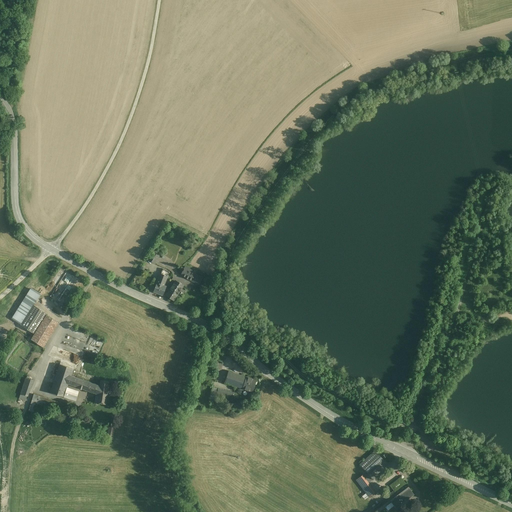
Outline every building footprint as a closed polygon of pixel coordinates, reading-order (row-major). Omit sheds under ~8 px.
[(159,257),(151,252),(147,259),(154,264),(159,257)] [(195,272),(183,266),(180,274),(192,279),(195,272)] [(156,283),(154,282),(151,291),(161,295),(165,286),(163,286),(167,277),(159,274),(156,283)] [(183,287),(176,282),(165,296),(172,301),(183,287)] [(20,324),(32,305),(39,294),(29,288),(10,318),(20,324)] [(44,313),(32,305),(20,324),(33,332),(43,314),(44,313)] [(57,323),(43,314),(33,332),(28,338),(43,347),(57,323)] [(72,368),(58,365),(50,392),(64,396),(67,384),(79,387),(98,393),(100,384),(70,375),(72,368)] [(239,388),(243,376),(227,371),(223,383),(239,388)] [(255,380),(243,376),(239,388),(251,392),(255,380)] [(32,380),(25,378),(20,393),(28,395),(32,380)] [(67,384),(64,396),(76,399),(79,387),(67,384)] [(109,386),(100,384),(98,393),(95,402),(103,404),(109,386)] [(33,394),(29,411),(35,412),(37,404),(44,406),(46,397),(33,394)] [(383,458),(376,450),(360,464),(367,472),(383,458)] [(374,492),(362,475),(355,480),(368,497),(374,492)] [(413,494),(400,477),(387,486),(400,503),(413,494)]
